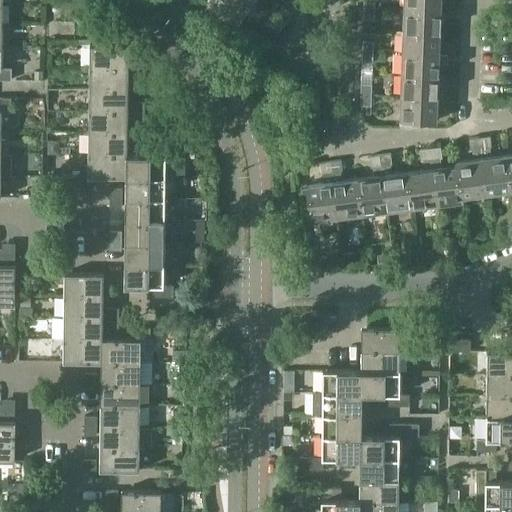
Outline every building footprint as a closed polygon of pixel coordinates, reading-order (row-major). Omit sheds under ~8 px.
[(252,0),(208,0),(208,2),(238,22),(252,0)] [(364,0),(364,9),(375,9),(375,0),(364,0)] [(404,0),(404,10),(442,12),(442,0),(404,0)] [(286,22),(292,13),(283,7),(277,16),(286,22)] [(375,9),(364,9),(364,19),(375,19),(375,9)] [(404,10),(404,32),(441,33),(442,12),(404,10)] [(286,22),(277,16),(271,24),(280,30),(286,22)] [(441,33),(404,32),(403,53),(440,55),(441,33)] [(363,40),(363,52),(374,52),(374,41),(363,40)] [(90,67),(128,67),(129,45),(90,44),(90,67)] [(374,52),(363,52),(363,62),(373,62),(374,52)] [(440,55),(403,53),(402,75),(439,76),(440,55)] [(133,67),(144,67),(144,58),(133,57),(133,67)] [(12,80),(12,69),(12,68),(2,67),(2,80),(12,80)] [(128,89),(128,67),(90,67),(90,88),(128,89)] [(144,67),(133,67),(133,77),(144,77),(144,67)] [(402,75),(401,95),(438,96),(439,76),(402,75)] [(361,94),(372,94),(372,84),(362,84),(361,94)] [(128,110),(128,89),(90,88),(89,110),(128,110)] [(372,94),(361,94),(361,105),(372,105),(372,94)] [(438,96),(401,95),(400,119),(415,120),(438,121),(438,96)] [(12,97),(2,97),(2,109),(12,109),(12,97)] [(132,110),(144,111),(144,101),(132,101),(132,110)] [(89,110),(89,131),(128,132),(128,110),(89,110)] [(143,121),(144,111),(132,110),(132,120),(143,121)] [(128,152),(128,132),(89,131),(89,153),(123,153),(123,152),(128,152)] [(511,189),(511,185),(508,153),(491,155),(490,145),(491,145),(490,135),(480,137),(487,192),(511,189)] [(487,192),(480,137),(469,138),(470,147),(472,147),(473,158),(456,160),(457,165),(463,196),(487,192)] [(58,141),(48,141),(48,153),(58,153),(58,141)] [(165,153),(165,141),(156,141),(156,153),(165,153)] [(176,141),(165,141),(165,153),(167,153),(175,153),(176,141)] [(176,141),(175,153),(185,153),(185,141),(176,141)] [(463,196),(457,165),(441,167),(440,158),(441,158),(440,147),(432,148),(438,203),(442,203),(464,200),(463,196)] [(438,203),(432,148),(419,150),(420,161),(422,160),(423,169),(409,171),(414,206),(438,203)] [(0,152),(0,174),(1,175),(11,175),(11,153),(2,153),(0,152)] [(133,152),(133,154),(132,175),(167,176),(167,153),(165,153),(156,153),(133,152)] [(123,153),(89,153),(88,176),(127,176),(132,176),(132,175),(133,154),(123,153)] [(390,153),(381,155),(388,210),(414,206),(409,171),(391,174),(390,164),(391,164),(390,153)] [(388,210),(381,155),(369,156),(370,167),(372,167),(373,176),(359,177),(364,213),(388,210)] [(364,213),(359,177),(341,180),(340,171),(341,170),(340,160),(331,161),(337,216),(364,213)] [(337,216),(331,161),(319,162),(320,173),(322,173),(323,182),(307,184),(312,220),(337,216)] [(132,176),(127,176),(127,196),(166,197),(167,176),(132,175),(132,176)] [(110,196),(122,196),(122,187),(110,187),(110,196)] [(122,196),(110,196),(110,206),(122,206),(122,196)] [(127,196),(127,218),(166,219),(166,197),(127,196)] [(127,218),(126,240),(165,240),(166,219),(127,218)] [(207,231),(207,220),(196,219),(196,231),(198,231),(207,231)] [(110,239),(121,240),(121,230),(110,230),(110,239)] [(121,240),(110,239),(110,249),(121,249),(121,240)] [(165,240),(126,240),(126,261),(165,262),(165,240)] [(318,250),(308,251),(309,262),(320,261),(318,250)] [(391,252),(377,254),(378,262),(392,260),(391,252)] [(342,255),(343,261),(355,260),(354,253),(342,255)] [(165,284),(165,262),(126,261),(125,284),(154,284),(164,284),(165,284)] [(0,269),(0,303),(15,304),(16,269),(0,269)] [(65,295),(103,295),(103,273),(65,272),(65,295)] [(164,296),(164,284),(154,284),(154,296),(164,296)] [(174,284),(165,284),(164,284),(164,296),(174,297),(174,284)] [(31,294),(20,294),(20,305),(31,305),(31,294)] [(65,295),(64,316),(103,317),(103,295),(65,295)] [(108,307),(107,317),(119,317),(120,307),(108,307)] [(102,338),(103,317),(64,316),(64,338),(102,338)] [(119,317),(107,317),(107,327),(119,327),(119,317)] [(141,338),(141,326),(131,326),(131,338),(141,338)] [(151,339),(151,326),(141,326),(141,338),(142,338),(151,339)] [(363,349),(401,349),(402,327),(368,327),(363,326),(363,349)] [(107,361),(107,360),(107,339),(102,338),(64,338),(63,361),(102,361),(107,361)] [(141,360),(142,338),(141,338),(131,338),(107,338),(107,339),(107,360),(141,360)] [(461,351),(461,339),(451,339),(451,351),(461,351)] [(461,339),(461,351),(471,351),(471,339),(461,339)] [(401,371),(401,349),(363,349),(363,370),(367,370),(367,371),(401,371)] [(488,351),(487,373),(511,373),(511,351),(510,351),(488,351)] [(141,382),(141,360),(107,360),(107,361),(102,361),(102,382),(141,382)] [(172,361),(172,376),(185,377),(185,361),(178,361),(172,361)] [(362,392),(363,371),(363,370),(361,370),(357,370),(324,369),(324,392),(358,392),(362,392)] [(362,392),(362,393),(367,393),(381,393),(390,393),(401,393),(401,371),(367,371),(363,371),(362,392)] [(85,372),(85,381),(97,382),(97,372),(85,372)] [(511,373),(487,373),(487,395),(511,395),(511,373)] [(97,382),(85,381),(85,391),(97,391),(97,382)] [(102,382),(102,403),(141,404),(141,382),(102,382)] [(284,391),(283,391),(284,399),(292,399),(292,391),(284,391)] [(362,393),(358,393),(358,392),(324,392),(313,392),(312,413),(323,413),(362,414),(362,412),(362,393)] [(390,393),(381,393),(381,405),(390,405),(390,393)] [(400,405),(401,393),(390,393),(390,405),(400,405)] [(410,393),(401,393),(400,405),(410,405),(410,393)] [(511,395),(487,395),(487,416),(511,416),(511,395)] [(102,403),(102,425),(140,425),(141,404),(102,403)] [(362,434),(362,414),(323,413),(323,435),(357,435),(357,434),(362,434)] [(85,415),(85,425),(97,425),(97,415),(85,415)] [(487,439),(497,439),(511,439),(511,416),(487,416),(486,439),(487,439)] [(0,420),(0,459),(15,460),(16,421),(0,420)] [(390,423),(390,435),(400,435),(400,423),(390,423)] [(409,435),(409,423),(400,423),(400,435),(409,435)] [(409,423),(409,435),(419,435),(419,423),(409,423)] [(97,425),(85,425),(85,434),(97,435),(97,425)] [(140,425),(102,425),(101,447),(140,447),(140,425)] [(362,434),(362,435),(361,457),(366,457),(400,457),(400,435),(390,435),(366,434),(362,434)] [(323,435),(323,458),(357,458),(359,458),(361,458),(361,457),(362,435),(357,435),(323,435)] [(487,439),(486,439),(477,439),(477,451),(487,451),(487,439)] [(487,439),(487,451),(497,451),(497,439),(487,439)] [(140,447),(101,447),(101,469),(139,470),(140,447)] [(304,467),(304,457),(292,457),(292,467),(304,467)] [(304,457),(304,467),(304,469),(313,469),(314,458),(304,457)] [(400,479),(400,457),(366,457),(366,458),(361,458),(361,478),(400,479)] [(97,458),(85,458),(85,468),(97,468),(97,458)] [(323,469),(323,458),(314,458),(313,469),(323,469)] [(304,467),(292,467),(292,477),(304,477),(304,469),(304,467)] [(486,480),(487,468),(477,468),(477,480),(486,480)] [(496,468),(487,468),(486,480),(496,480),(496,468)] [(400,500),(400,479),(361,478),(361,500),(400,500)] [(486,480),(477,480),(476,503),(486,503),(511,503),(511,480),(496,480),(486,480)] [(332,499),(332,488),(322,487),(322,499),(332,499)] [(342,488),(332,488),(332,499),(342,499),(342,488)] [(119,500),(119,489),(107,489),(107,500),(119,500)] [(140,511),(161,511),(162,490),(125,489),(123,489),(123,511),(140,511)] [(459,491),(449,491),(449,503),(459,503),(459,491)] [(8,493),(7,504),(15,504),(18,504),(18,494),(8,493)] [(322,499),(322,511),(360,511),(361,500),(359,500),(355,500),(342,499),(332,499),(322,499)] [(399,511),(400,500),(361,500),(360,511),(399,511)] [(426,501),(425,511),(436,511),(437,502),(426,501)] [(283,502),(282,511),(294,511),(295,503),(283,502)] [(511,511),(511,503),(486,503),(485,511),(511,511)]
